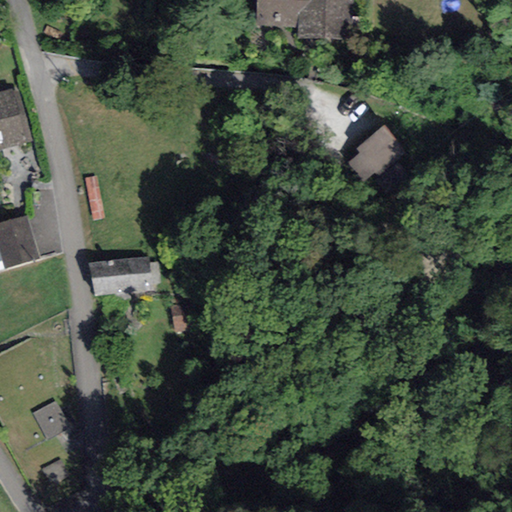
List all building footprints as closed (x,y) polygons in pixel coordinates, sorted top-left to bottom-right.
[(297,28),(296,38),(348,41),(349,0),(254,0),(253,26),(297,28)] [(15,91),(0,95),(0,151),(29,143),(15,91)] [(384,132),(347,159),(368,187),(405,159),(394,145),(384,132)] [(27,218),(0,225),(0,272),(40,262),(27,218)] [(89,267),(94,301),(153,293),(148,259),(89,267)] [(29,343),(0,358),(0,427),(34,492),(92,461),(29,343)]
